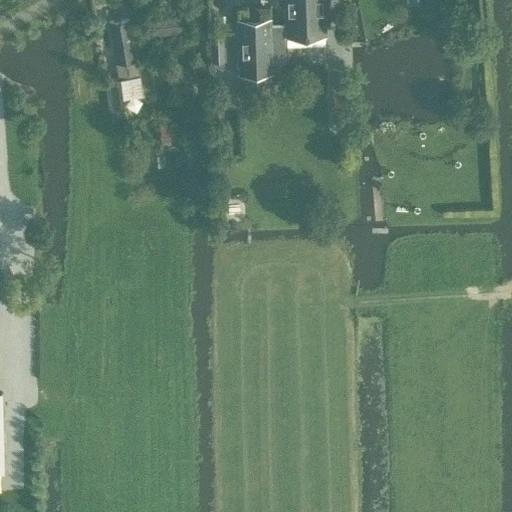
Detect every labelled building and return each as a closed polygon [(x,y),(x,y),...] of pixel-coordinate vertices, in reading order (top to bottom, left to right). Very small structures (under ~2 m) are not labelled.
[(322,0),(284,0),(285,20),(269,21),(269,17),(236,18),(238,70),(270,69),(269,30),(285,29),(285,33),(324,32),(322,0)] [(153,30),(163,29),(163,33),(188,30),(186,14),(162,17),(162,19),(152,20),(153,30)] [(116,60),(118,77),(105,79),(110,115),(124,113),(122,96),(142,93),(140,74),(138,75),(129,18),(109,21),(115,61),(116,60)] [(209,32),(209,60),(224,60),(223,32),(209,32)] [(240,169),(239,85),(221,85),(223,169),(240,169)] [(178,139),(177,123),(160,124),(161,141),(178,139)] [(190,176),(190,193),(199,193),(199,177),(190,176)]
